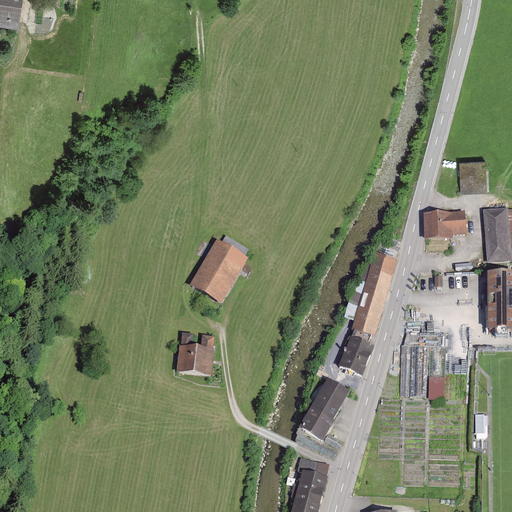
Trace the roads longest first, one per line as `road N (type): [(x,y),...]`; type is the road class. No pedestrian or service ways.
road 1 (tertiary): [(471,0),(336,511)]
road 2 (track): [(248,424),(231,395),(222,335),(185,297),(205,107),(196,0)]
